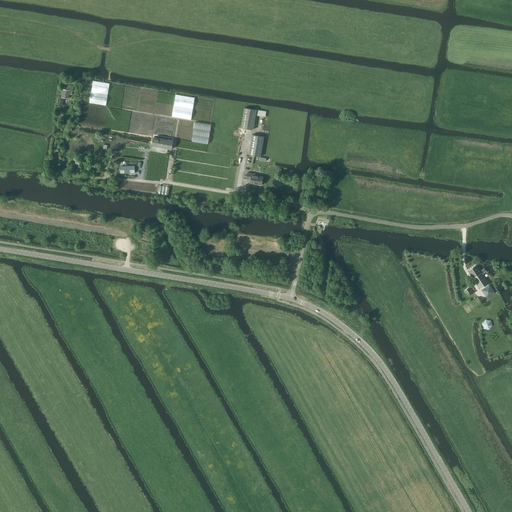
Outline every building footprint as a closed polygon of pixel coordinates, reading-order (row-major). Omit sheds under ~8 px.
[(62,89),(61,97),(69,98),(69,94),(72,94),(73,85),(66,84),(66,89),(62,89)] [(240,127),(253,129),(256,109),(244,107),(240,127)] [(264,136),(252,134),(248,154),(261,156),(264,136)] [(172,148),(173,141),(153,137),(151,149),(165,152),(165,147),(172,148)] [(133,146),(133,145),(133,143),(132,142),(131,141),(130,140),(129,140),(128,139),(126,139),(125,140),(124,140),(123,141),(122,142),(121,143),(121,144),(120,145),(120,146),(120,147),(121,149),(121,150),(122,151),(123,152),(124,152),(126,153),(127,153),(128,153),(129,152),(130,152),(131,151),(132,150),(133,149),(133,148),(133,146)] [(116,156),(112,178),(141,180),(143,159),(116,156)] [(262,185),(263,177),(255,176),(255,174),(247,172),(247,179),(251,179),(250,183),(262,185)] [(486,271),(484,269),(480,271),(476,265),(468,270),(480,289),(488,283),(482,274),(486,271)] [(467,295),(472,292),(469,287),(464,290),(467,295)] [(472,311),(482,304),(477,297),(467,303),(472,311)] [(484,329),(489,330),(492,326),(491,320),(486,320),(482,324),(484,329)]
